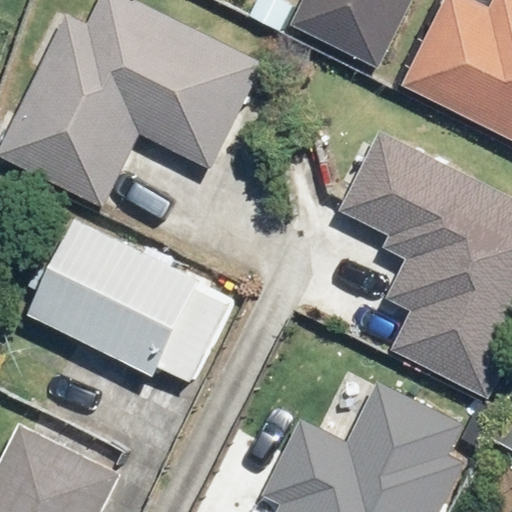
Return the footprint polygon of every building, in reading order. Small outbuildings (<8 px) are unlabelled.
[(135,0),(89,0),(5,156),(181,251),(276,76),(135,0)] [(276,0),(270,13),(380,69),(415,0),(276,0)] [(453,0),(411,88),(511,136),(511,0),(502,0),(502,2),(496,0),(453,0)] [(511,363),(511,196),(386,134),(300,308),(492,403),(511,363)] [(221,275),(91,213),(40,309),(168,370),(170,365),(199,378),(238,297),(215,287),(221,275)] [(301,491),(289,511),(441,511),(477,449),(465,443),(477,421),(386,370),(350,434),(320,417),(284,481),(301,491)] [(0,511),(111,511),(131,474),(0,407),(0,511)]
